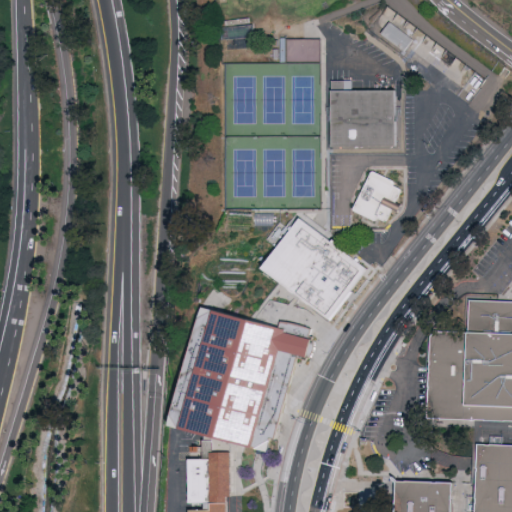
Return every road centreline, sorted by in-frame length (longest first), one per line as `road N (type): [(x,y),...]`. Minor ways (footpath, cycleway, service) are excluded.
road 1 (motorway): [(54,3),(71,92),(69,219),(59,287),(0,478)]
road 2 (motorway): [(133,480),(130,170),(108,0)]
road 3 (motorway): [(157,375),(175,0)]
road 4 (motorway): [(112,511),(118,275),(130,170)]
road 5 (secondary): [(448,214),(349,350),(310,429),(290,511)]
road 6 (secondary): [(318,493),(371,366),(471,228)]
road 7 (motorway): [(30,154),(12,322)]
road 8 (motorway): [(23,0),(30,154)]
road 9 (motorway): [(144,511),(157,375)]
